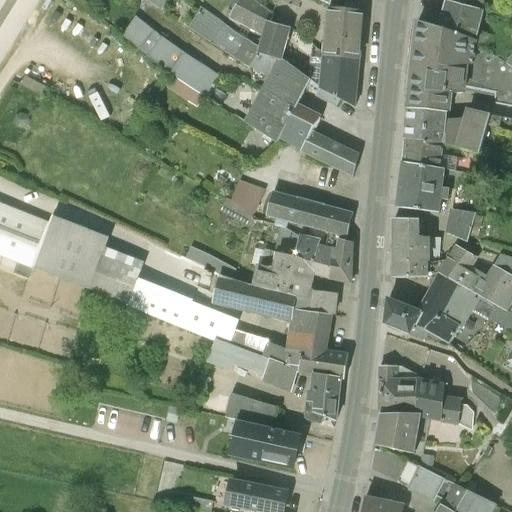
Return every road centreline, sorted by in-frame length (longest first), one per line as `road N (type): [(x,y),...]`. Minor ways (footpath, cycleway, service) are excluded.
road 1 (tertiary): [(398,0),(370,350),(343,511)]
road 2 (track): [(351,486),(0,408)]
